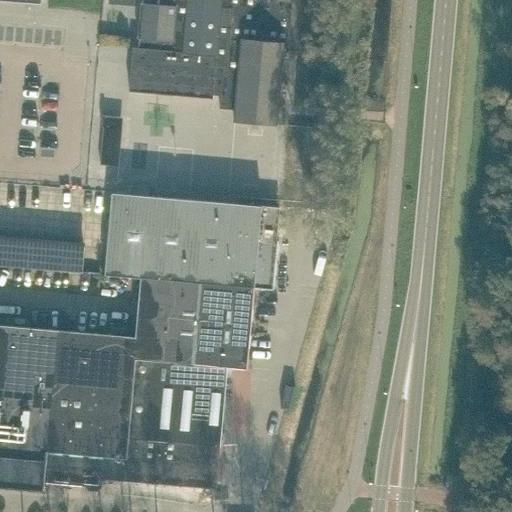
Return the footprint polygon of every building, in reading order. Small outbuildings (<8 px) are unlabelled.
[(141,0),(138,37),(140,38),(139,57),(133,56),(129,91),(214,98),(214,94),(215,94),(221,94),(220,108),(236,109),(235,120),(278,124),(278,122),(277,122),(284,50),(289,51),(293,1),(294,1),(293,0),(141,0)] [(120,165),(124,116),(107,114),(107,116),(115,117),(114,127),(104,126),(101,164),(120,165)] [(107,116),(107,114),(103,114),(102,126),(104,126),(114,127),(115,117),(107,116)] [(280,206),(241,203),(113,191),(106,273),(142,276),(255,286),(273,288),(276,253),(279,252),(280,245),(277,243),(280,206)] [(248,367),(255,286),(142,276),(137,336),(135,356),(228,366),(248,367)] [(46,461),(58,329),(0,324),(0,485),(2,486),(4,489),(13,489),(16,487),(44,490),(45,481),(44,481),(46,461)] [(124,480),(135,356),(137,336),(58,329),(46,461),(44,481),(45,481),(87,485),(89,488),(98,489),(101,486),(102,486),(103,478),(124,480)] [(217,488),(228,366),(135,356),(124,480),(187,486),(189,488),(199,489),(201,487),(217,488)]
